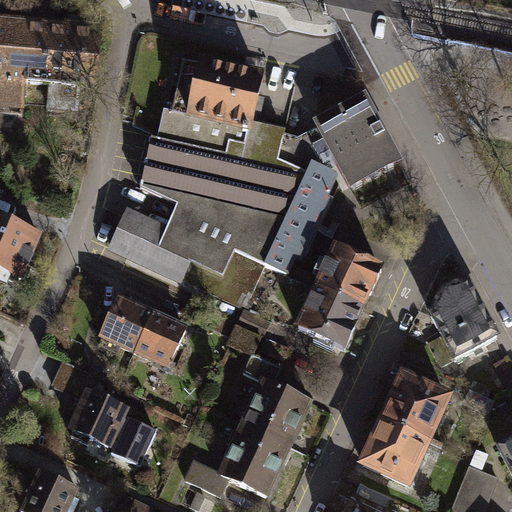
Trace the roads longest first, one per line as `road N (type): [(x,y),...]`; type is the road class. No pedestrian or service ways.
road 1 (residential): [(0,409),(93,198),(133,5)]
road 2 (residential): [(311,511),(441,244),(479,223)]
road 3 (residential): [(133,5),(324,47),(379,39)]
road 4 (tertiary): [(379,39),(479,223)]
